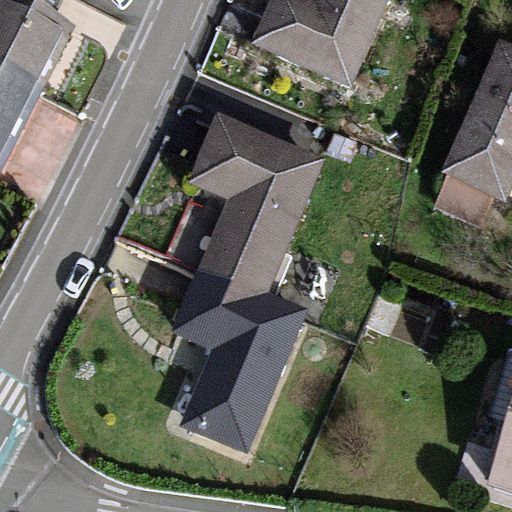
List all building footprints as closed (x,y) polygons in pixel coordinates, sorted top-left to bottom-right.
[(62,0),(0,0),(0,74),(37,94),(70,29),(53,20),(62,0)] [(329,0),(323,15),(288,0),(279,0),(258,49),(346,87),(383,0),(329,0)] [(494,198),(511,156),(511,61),(501,57),(448,179),(494,198)] [(0,165),(37,94),(0,74),(0,165)] [(316,171),(219,129),(194,186),(242,206),(209,282),(260,303),(316,171)] [(494,198),(448,179),(436,208),(482,227),(494,198)] [(260,303),(209,282),(201,279),(177,335),(225,355),(192,431),(243,452),(300,320),(260,303)] [(511,426),(511,359),(508,358),(486,426),(510,434),(511,426)] [(511,426),(510,434),(493,488),(511,494),(511,426)]
